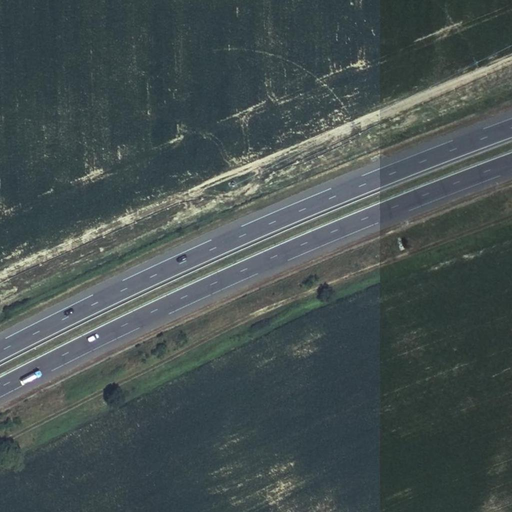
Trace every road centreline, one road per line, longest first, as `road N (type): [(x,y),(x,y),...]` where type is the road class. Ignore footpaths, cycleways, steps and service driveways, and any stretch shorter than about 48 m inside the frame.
road 1 (track): [(0,441),(228,325),(511,215)]
road 2 (motorway): [(0,387),(260,262),(511,161)]
road 3 (motorway): [(511,127),(204,252),(0,352)]
